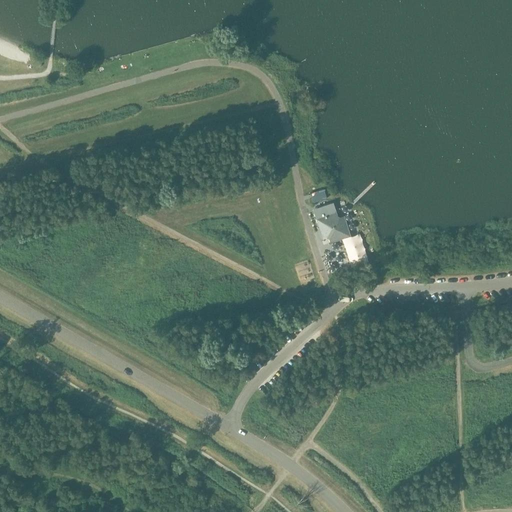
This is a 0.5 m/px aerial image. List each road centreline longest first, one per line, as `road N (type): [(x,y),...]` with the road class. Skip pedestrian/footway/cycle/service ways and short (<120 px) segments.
road 1 (unclassified): [(344,511),(264,449),(0,298)]
road 2 (unknown): [(289,511),(169,432),(90,398),(0,342)]
